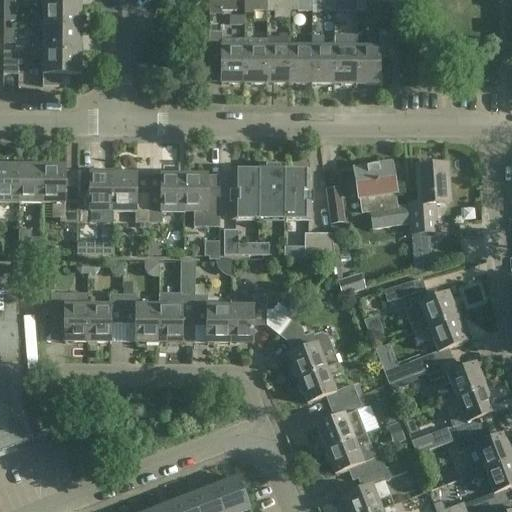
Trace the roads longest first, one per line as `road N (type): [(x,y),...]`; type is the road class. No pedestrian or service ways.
road 1 (residential): [(124,123),(494,128)]
road 2 (residential): [(265,440),(244,374),(44,373)]
road 3 (residential): [(48,511),(243,435),(265,440)]
road 4 (residential): [(511,290),(494,128)]
road 5 (residential): [(0,122),(124,123)]
road 6 (residential): [(124,123),(125,0)]
